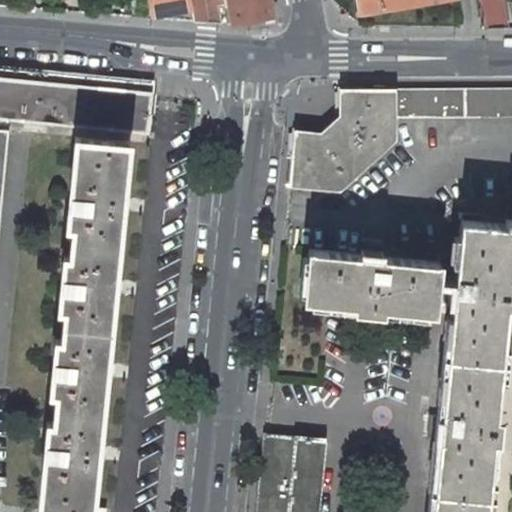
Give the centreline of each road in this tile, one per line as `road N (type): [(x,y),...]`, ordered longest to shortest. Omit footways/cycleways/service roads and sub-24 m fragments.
road 1 (unclassified): [(255,56),(209,511)]
road 2 (tertiary): [(255,56),(0,35)]
road 3 (tertiary): [(476,54),(311,55)]
